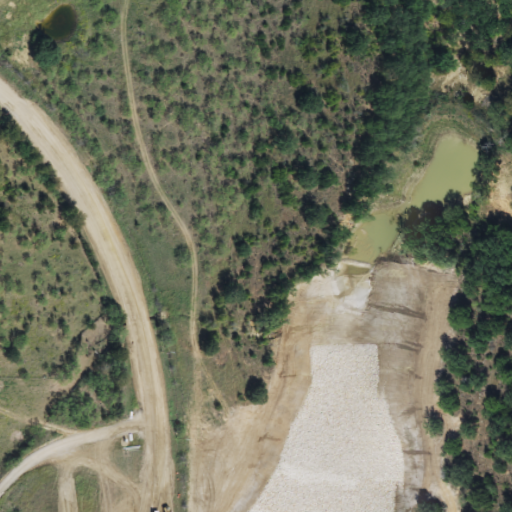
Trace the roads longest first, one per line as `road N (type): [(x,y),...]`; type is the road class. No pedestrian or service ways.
road 1 (tertiary): [(0,90),(86,197),(126,283),(157,423),(163,511)]
road 2 (residential): [(0,503),(157,423)]
